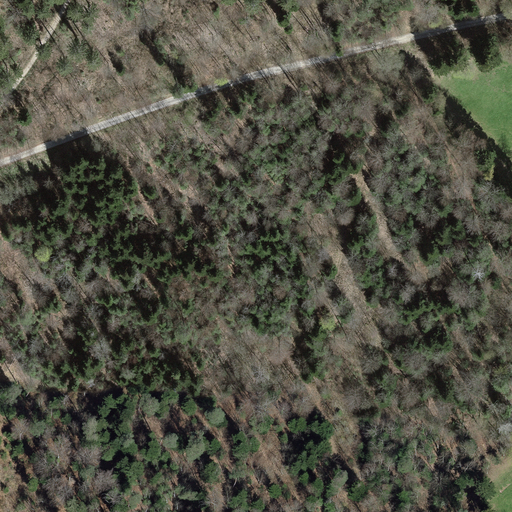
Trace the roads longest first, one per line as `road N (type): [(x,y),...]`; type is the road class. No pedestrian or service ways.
road 1 (unclassified): [(511,12),(203,90),(0,161)]
road 2 (track): [(67,0),(0,106)]
